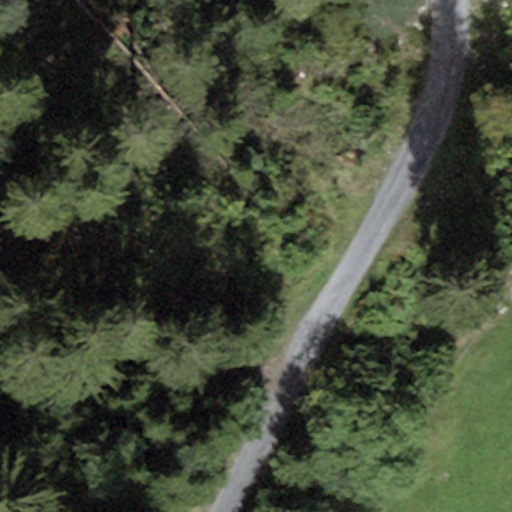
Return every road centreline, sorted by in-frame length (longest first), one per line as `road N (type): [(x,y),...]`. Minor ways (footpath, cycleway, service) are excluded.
road 1 (track): [(438,24),(434,134),(294,384)]
road 2 (track): [(294,384),(218,511)]
